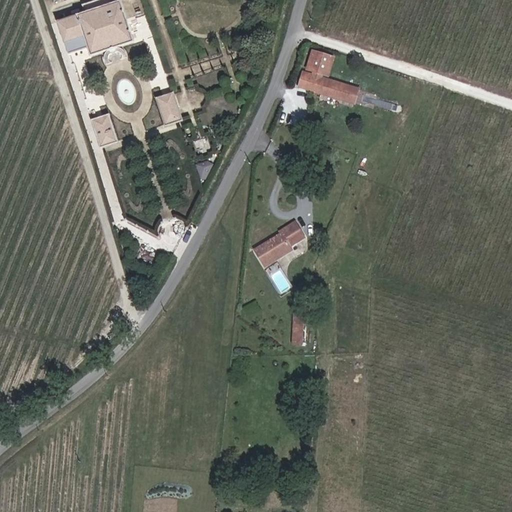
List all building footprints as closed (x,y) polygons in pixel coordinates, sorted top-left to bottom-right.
[(131,44),(118,2),(54,23),(60,43),(80,37),(87,58),(131,44)] [(327,52),(307,46),(302,64),(309,66),(308,70),(298,68),(294,81),(341,95),(345,81),(315,73),(316,68),(322,70),(327,52)] [(66,63),(85,56),(81,47),(63,54),(66,63)] [(120,67),(119,63),(107,67),(108,71),(120,67)] [(348,97),(352,83),(345,81),(341,95),(348,97)] [(180,121),(172,94),(154,99),(162,126),(180,121)] [(115,143),(106,114),(89,120),(98,149),(115,143)] [(117,170),(114,163),(101,167),(104,175),(117,170)] [(268,237),(241,254),(250,270),(278,252),(275,249),(292,239),(282,223),(266,234),(268,237)] [(278,252),(250,270),(252,273),(280,256),(278,252)] [(302,338),(305,338),(305,325),(292,324),(292,358),(302,358),(302,338)]
